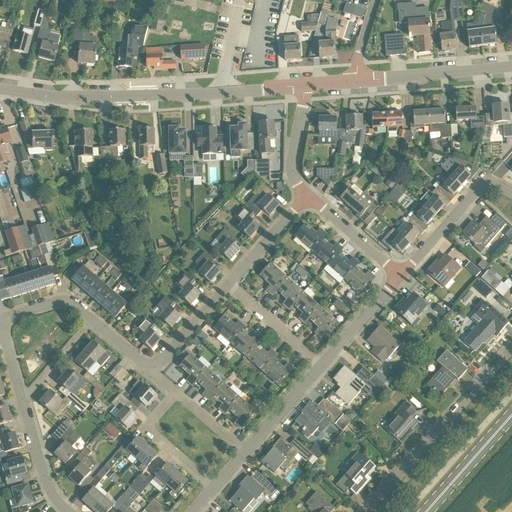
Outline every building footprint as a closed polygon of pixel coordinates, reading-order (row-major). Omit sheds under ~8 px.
[(324,0),(323,4),(343,10),(345,0),(324,0)] [(450,0),(450,10),(463,8),(467,0),(450,0)] [(362,19),(365,9),(347,3),(344,13),(362,19)] [(422,14),(416,15),(415,4),(398,5),(399,25),(408,24),(409,37),(411,37),(411,36),(417,36),(419,54),(431,53),(431,43),(428,9),(422,9),(422,14)] [(326,25),(331,7),(323,5),(320,15),(317,24),(325,26),(325,25),(326,25)] [(38,10),(34,27),(40,28),(45,12),(38,10)] [(434,14),(435,22),(447,21),(445,12),(437,14),(434,14)] [(497,45),(493,13),(486,14),(485,18),(481,30),(483,46),(497,45)] [(298,25),(298,33),(315,32),(317,24),(320,15),(307,16),(306,20),(307,20),(308,24),(298,25)] [(60,36),(50,34),(47,17),(44,16),(37,42),(43,44),(39,58),(54,62),(58,47),(57,46),(60,36)] [(478,16),(475,22),(482,25),(484,18),(478,16)] [(150,31),(159,33),(162,22),(153,20),(150,31)] [(456,50),(455,40),(452,22),(442,23),(443,35),(440,35),(443,52),(444,52),(444,53),(450,52),(450,51),(456,50)] [(12,29),(5,27),(0,25),(0,26),(0,53),(4,39),(9,40),(12,29)] [(138,58),(139,48),(139,47),(143,48),(148,28),(133,26),(132,38),(128,37),(127,48),(120,47),(119,62),(120,62),(119,67),(122,67),(121,68),(125,69),(125,68),(129,68),(129,65),(134,65),(135,58),(138,58)] [(27,55),(34,31),(24,28),(23,32),(23,36),(17,34),(13,51),(27,55)] [(336,36),(336,29),(325,30),(325,37),(328,37),(328,43),(325,43),(319,43),(319,49),(320,59),(335,57),(334,50),(335,50),(334,36),(336,36)] [(96,56),(96,54),(97,46),(96,46),(96,42),(88,42),(89,31),(75,30),(74,42),(80,43),(79,64),(87,64),(87,62),(95,63),(94,65),(95,65),(96,56)] [(481,30),(478,30),(468,32),(467,32),(469,48),(483,46),(481,30)] [(300,60),(300,50),(298,33),(284,34),(284,37),(286,61),(300,60)] [(405,55),(405,45),(404,35),(389,36),(389,41),(390,56),(405,55)] [(181,60),(205,58),(204,46),(180,47),(181,60)] [(176,62),(166,62),(162,62),(161,49),(146,49),(147,67),(154,67),(154,70),(176,69),(176,62)] [(511,115),(509,116),(509,115),(508,105),(493,106),(493,114),(485,115),(485,117),(486,127),(485,131),(482,140),(490,139),(494,128),(495,126),(503,126),(504,138),(511,137),(511,115)] [(476,108),(456,109),(456,121),(470,121),(471,126),(471,129),(477,128),(477,132),(485,131),(486,127),(485,117),(476,117),(476,108)] [(446,126),(445,120),(444,110),(428,111),(429,125),(430,134),(441,133),(441,139),(449,139),(451,138),(451,125),(446,126)] [(424,126),(429,125),(428,111),(413,112),(413,121),(410,121),(411,129),(424,128),(424,126)] [(403,127),(403,123),(402,113),(387,114),(388,128),(388,133),(397,132),(396,127),(403,127)] [(373,129),(388,128),(387,114),(372,114),(373,129)] [(362,127),(362,125),(362,115),(347,116),(347,129),(340,130),(339,142),(337,155),(345,156),(347,144),(355,145),(355,147),(363,148),(365,135),(366,130),(366,126),(362,127)] [(326,118),(326,116),(318,116),(318,122),(319,122),(319,131),(319,138),(332,138),(332,142),(339,142),(340,130),(336,130),(336,118),(331,118),(330,118),(326,118)] [(276,131),(274,131),(273,122),(271,122),(270,120),(267,121),(266,122),(260,123),(260,132),(259,132),(262,160),(254,161),(254,175),(270,187),(269,160),(268,160),(268,154),(270,153),(269,140),(275,139),(274,138),(277,137),(276,131)] [(54,152),(53,133),(33,133),(33,134),(32,134),(28,121),(20,123),(29,155),(44,154),(44,152),(54,152)] [(231,129),(231,139),(231,152),(254,151),(253,135),(247,135),(246,125),(239,125),(239,129),(238,129),(236,128),(234,128),(232,129),(231,129)] [(12,144),(10,137),(7,127),(0,129),(0,152),(3,162),(9,160),(7,154),(9,153),(6,146),(12,144)] [(216,129),(213,129),(213,127),(206,127),(206,130),(202,130),(202,135),(198,135),(198,147),(203,147),(203,155),(217,155),(217,154),(223,154),(223,140),(216,140),(216,129)] [(155,154),(154,139),(154,129),(140,130),(141,160),(148,160),(148,154),(155,154)] [(186,131),(179,131),(179,129),(170,129),(170,132),(167,132),(167,139),(170,139),(170,154),(186,154),(186,131)] [(125,147),(125,140),(124,130),(110,131),(111,147),(101,148),(101,162),(101,163),(104,163),(104,165),(105,165),(105,168),(110,168),(110,164),(119,164),(118,147),(125,147)] [(95,162),(101,162),(101,148),(92,148),(91,131),(75,132),(76,148),(70,148),(77,176),(82,175),(82,164),(92,163),(92,157),(95,157),(95,162)] [(406,132),(404,139),(403,144),(413,147),(411,131),(406,132)] [(16,150),(20,164),(28,162),(24,148),(16,150)] [(416,158),(409,153),(404,158),(411,164),(416,158)] [(165,154),(156,156),(159,175),(168,173),(165,154)] [(390,163),(392,156),(384,154),(382,162),(390,163)] [(185,178),(194,177),(193,158),(185,158),(185,178)] [(473,170),(475,167),(471,163),(454,158),(452,161),(451,161),(443,170),(451,177),(462,186),(470,177),(472,178),(476,173),(473,170)] [(194,177),(201,177),(202,177),(201,165),(193,165),(194,177)] [(375,166),(374,165),(370,170),(377,176),(381,172),(381,171),(375,166)] [(386,169),(391,174),(394,170),(389,166),(386,169)] [(336,167),(317,167),(317,174),(328,185),(335,174),(336,167)] [(253,173),(248,168),(241,174),(246,180),(253,173)] [(69,177),(70,185),(78,183),(77,176),(69,177)] [(387,182),(393,188),(397,183),(391,177),(387,182)] [(453,196),(462,186),(451,177),(443,186),(440,184),(436,189),(451,202),(455,197),(453,196)] [(351,208),(360,198),(350,189),(352,187),(347,182),(334,197),(339,202),(341,200),(351,208)] [(265,185),(245,207),(254,215),(257,217),(263,210),(270,216),(279,206),(270,198),(274,193),(265,185)] [(24,202),(35,199),(31,186),(20,190),(24,202)] [(394,202),(401,195),(394,189),(388,197),(394,202)] [(446,207),(451,202),(436,189),(431,194),(434,196),(425,206),(436,215),(444,206),(446,207)] [(377,208),(372,204),(375,201),(365,192),(360,198),(351,208),(360,217),(359,219),(364,223),(372,213),(377,208)] [(436,215),(425,206),(421,202),(413,212),(415,213),(410,218),(425,231),(429,226),(427,225),(436,215)] [(250,239),(259,228),(250,220),(254,215),(245,207),(235,218),(242,224),(238,228),(250,239)] [(380,218),(385,212),(379,207),(374,213),(380,218)] [(368,227),(376,217),(372,213),(364,223),(368,227)] [(474,246),(481,253),(501,230),(505,225),(495,216),(490,220),(486,217),(481,222),(483,224),(480,227),(473,221),(462,233),(475,244),(474,246)] [(421,236),(425,231),(410,218),(407,222),(409,223),(399,234),(410,244),(419,235),(421,236)] [(312,251),(322,239),(326,235),(320,230),(316,234),(306,225),(296,236),(312,251)] [(25,226),(19,228),(26,250),(29,250),(33,249),(28,236),(25,226)] [(34,248),(46,244),(40,226),(32,229),(33,235),(28,236),(33,249),(34,248)] [(12,255),(26,250),(19,228),(5,232),(11,250),(12,255)] [(230,242),(234,237),(225,229),(216,241),(222,246),(218,250),(230,261),(240,251),(230,242)] [(399,234),(396,231),(393,229),(389,234),(396,240),(391,245),(401,254),(410,244),(399,234)] [(85,234),(91,249),(98,246),(92,231),(85,234)] [(332,248),(322,239),(312,251),(328,265),(338,253),(342,249),(337,244),(332,248)] [(55,284),(53,278),(50,268),(56,266),(52,252),(44,255),(44,256),(41,257),(37,258),(37,259),(39,267),(41,271),(46,287),(55,284)] [(220,273),(211,265),(215,260),(206,252),(196,263),(198,264),(193,271),(198,275),(199,274),(211,283),(220,273)] [(349,263),(338,253),(328,265),(344,279),(355,268),(359,263),(353,258),(349,263)] [(303,259),(296,255),(293,259),(300,263),(303,259)] [(98,265),(104,259),(100,256),(95,262),(98,265)] [(461,269),(454,263),(446,256),(440,264),(441,264),(437,268),(434,265),(428,272),(445,287),(461,269)] [(39,267),(37,259),(30,261),(33,269),(39,267)] [(102,268),(107,262),(104,259),(98,265),(102,268)] [(470,262),(465,267),(476,277),(481,272),(470,262)] [(277,291),(287,279),(270,265),(261,276),(271,285),(267,290),(273,295),(277,291)] [(295,271),(300,275),(305,271),(300,266),(295,271)] [(79,287),(91,273),(84,267),(72,280),(79,287)] [(113,277),(118,271),(114,268),(109,274),(113,277)] [(365,277),(355,268),(344,279),(361,293),(375,277),(369,272),(365,277)] [(488,270),(481,278),(494,290),(501,282),(488,270)] [(37,290),(46,287),(41,271),(32,273),(37,290)] [(116,281),(122,275),(118,271),(113,277),(116,281)] [(28,293),(37,290),(32,273),(23,276),(28,293)] [(87,293),(98,280),(91,274),(91,273),(79,287),(87,293)] [(200,295),(191,287),(195,282),(186,274),(176,285),(183,291),(179,295),(191,306),(200,295)] [(19,296),(28,293),(23,276),(14,279),(19,296)] [(10,299),(19,296),(14,279),(5,282),(10,299)] [(293,305),(303,293),(287,279),(277,291),(287,300),(283,304),(289,309),(293,305)] [(94,299),(105,286),(98,280),(87,293),(94,299)] [(127,290),(132,284),(128,280),(123,286),(127,290)] [(132,284),(136,287),(137,288),(138,289),(141,286),(135,281),(133,283),(132,284)] [(480,281),(474,288),(486,298),(492,291),(480,281)] [(0,298),(1,301),(10,299),(5,282),(0,283),(0,298)] [(131,293),(136,287),(132,284),(127,290),(131,293)] [(101,305),(112,292),(105,286),(94,299),(101,305)] [(322,294),(326,298),(330,293),(326,290),(322,294)] [(108,312),(120,298),(112,292),(101,305),(108,312)] [(309,319),(319,308),(303,293),(293,305),(303,314),(299,318),(305,324),(309,319)] [(418,318),(428,307),(413,294),(407,301),(407,302),(404,305),(401,302),(395,310),(414,327),(420,320),(418,318)] [(501,305),(504,301),(499,296),(496,300),(501,305)] [(350,307),(353,303),(346,297),(343,301),(350,307)] [(115,318),(127,305),(120,298),(108,312),(115,318)] [(181,318),(172,310),(176,305),(173,302),(172,304),(165,298),(159,306),(158,306),(153,311),(153,315),(158,319),(159,317),(172,328),(181,318)] [(348,308),(344,304),(338,299),(333,304),(343,313),(348,308)] [(509,323),(501,317),(486,303),(475,315),(482,321),(472,333),(484,344),(497,330),(500,333),(509,323)] [(447,312),(438,305),(434,310),(442,317),(447,312)] [(128,313),(135,318),(139,313),(132,308),(128,313)] [(321,338),(336,322),(319,308),(309,319),(320,328),(315,333),(321,338)] [(239,322),(235,326),(224,317),(214,328),(231,343),(241,332),(245,327),(239,322)] [(161,340),(160,339),(152,332),(156,327),(146,319),(137,329),(144,335),(140,340),(152,351),(161,340)] [(400,346),(400,345),(380,327),(367,342),(369,340),(376,346),(371,352),(384,364),(389,357),(390,358),(400,346)] [(251,341),(241,332),(231,343),(247,357),(257,346),(261,341),(255,336),(251,341)] [(100,349),(104,345),(97,338),(93,343),(92,342),(84,352),(97,363),(101,367),(109,357),(100,349)] [(267,355),(257,346),(247,357),(263,372),(273,360),(277,355),(271,350),(267,355)] [(177,358),(184,363),(190,356),(184,351),(177,358)] [(468,370),(460,363),(447,351),(437,362),(443,367),(427,385),(434,390),(432,392),(433,393),(435,391),(440,395),(455,378),(458,381),(468,370)] [(75,362),(87,372),(88,373),(92,369),(96,364),(97,363),(84,352),(75,362)] [(207,370),(198,362),(190,356),(184,363),(180,367),(191,376),(187,381),(193,386),(197,381),(207,370)] [(284,369),(273,360),(263,372),(279,386),(294,370),(288,364),(284,369)] [(110,365),(105,370),(114,379),(123,369),(118,364),(115,368),(110,365)] [(342,387),(335,394),(333,392),(327,398),(339,409),(341,408),(339,407),(343,403),(344,404),(345,403),(348,406),(361,391),(368,397),(369,396),(372,399),(385,385),(374,376),(364,367),(356,376),(352,373),(345,366),(333,379),(342,387)] [(119,383),(128,373),(123,369),(114,379),(119,383)] [(400,378),(404,373),(400,369),(395,374),(400,378)] [(213,396),(223,384),(207,370),(197,381),(207,390),(203,395),(209,400),(213,396)] [(79,374),(75,377),(68,371),(58,382),(63,386),(69,392),(66,397),(71,402),(83,412),(90,404),(83,402),(77,397),(78,395),(77,394),(87,382),(83,378),(83,377),(79,374)] [(374,376),(385,385),(388,381),(378,371),(374,376)] [(92,386),(95,388),(101,394),(105,389),(96,381),(92,386)] [(146,407),(156,395),(145,386),(144,386),(139,381),(133,387),(134,388),(130,392),(135,396),(130,402),(137,409),(142,403),(146,407)] [(229,410),(239,398),(223,384),(213,396),(223,405),(219,409),(225,414),(229,410)] [(247,389),(252,394),(256,390),(251,385),(247,389)] [(264,396),(268,391),(261,385),(257,390),(264,396)] [(385,386),(380,391),(388,398),(392,393),(385,386)] [(62,402),(58,398),(50,391),(40,403),(57,417),(71,402),(66,397),(62,402)] [(137,409),(130,402),(120,394),(111,404),(120,412),(115,418),(127,428),(137,417),(133,414),(138,409),(137,409)] [(235,423),(241,429),(255,413),(246,404),(250,400),(243,394),(239,398),(229,410),(239,419),(235,423)] [(98,410),(103,404),(98,401),(94,406),(98,410)] [(345,416),(328,401),(327,402),(325,401),(319,407),(313,402),(295,422),(303,429),(302,430),(304,431),(308,435),(310,434),(312,436),(328,418),(343,432),(351,422),(345,416)] [(416,412),(409,405),(405,402),(394,415),(396,416),(386,428),(384,426),(383,427),(402,444),(409,436),(407,435),(417,423),(411,418),(416,412)] [(0,424),(12,422),(8,406),(0,408),(0,424)] [(345,416),(351,422),(357,415),(353,412),(348,412),(345,416)] [(68,419),(64,423),(67,426),(69,428),(73,424),(73,423),(71,421),(68,419)] [(58,441),(69,428),(64,423),(52,436),(58,441)] [(104,430),(107,432),(113,426),(110,423),(104,430)] [(66,464),(77,452),(72,448),(81,438),(69,428),(58,441),(63,446),(55,454),(66,464)] [(4,453),(20,448),(15,434),(8,436),(6,429),(0,431),(0,446),(2,446),(4,453)] [(129,458),(131,456),(136,460),(148,447),(138,438),(134,443),(129,439),(122,447),(120,450),(124,454),(129,458)] [(290,445),(289,444),(281,438),(272,448),(273,449),(261,463),(267,468),(268,467),(275,473),(279,468),(285,473),(291,465),(290,464),(299,453),(313,465),(318,459),(295,439),(290,445)] [(318,458),(326,449),(321,445),(319,446),(313,454),(318,458)] [(158,455),(150,448),(148,447),(136,460),(142,465),(139,468),(143,472),(158,455)] [(84,490),(89,484),(93,480),(88,476),(92,472),(86,467),(91,462),(87,458),(92,452),(87,448),(71,466),(75,470),(69,478),(79,487),(79,486),(84,490)] [(359,487),(376,468),(358,453),(351,460),(356,464),(345,476),(347,478),(343,483),(356,496),(362,490),(359,487)] [(112,459),(108,463),(106,466),(111,470),(115,465),(120,459),(115,455),(112,459)] [(3,474),(7,486),(23,482),(23,481),(22,482),(20,475),(26,473),(22,459),(5,463),(6,465),(4,466),(6,473),(3,474)] [(153,481),(163,489),(166,486),(177,473),(168,464),(157,476),(154,479),(153,481)] [(317,464),(312,470),(318,475),(323,469),(317,464)] [(106,466),(96,476),(102,481),(111,470),(106,466)] [(280,492),(260,475),(256,472),(255,473),(252,474),(252,476),(251,478),(248,476),(239,486),(241,488),(230,501),(241,511),(242,511),(254,499),(256,501),(264,492),(273,501),(280,492)] [(183,490),(181,488),(187,481),(177,473),(166,486),(173,492),(170,495),(175,500),(180,494),(183,490)] [(135,491),(147,478),(142,474),(130,487),(135,491)] [(149,475),(147,478),(135,491),(140,496),(153,481),(154,479),(149,475)] [(30,492),(29,490),(28,485),(13,490),(17,507),(12,509),(12,511),(28,511),(29,511),(27,505),(33,504),(31,497),(32,497),(30,492)] [(135,491),(130,487),(122,497),(126,501),(135,491)] [(90,494),(83,501),(93,510),(104,498),(104,497),(94,489),(90,494)] [(131,506),(140,496),(135,491),(126,501),(131,506)] [(331,511),(335,509),(317,492),(306,504),(310,507),(308,509),(311,511),(331,511)] [(93,510),(95,511),(108,511),(109,511),(114,506),(104,497),(104,498),(93,510)] [(161,511),(164,509),(157,502),(154,499),(150,504),(158,511),(161,511)]
